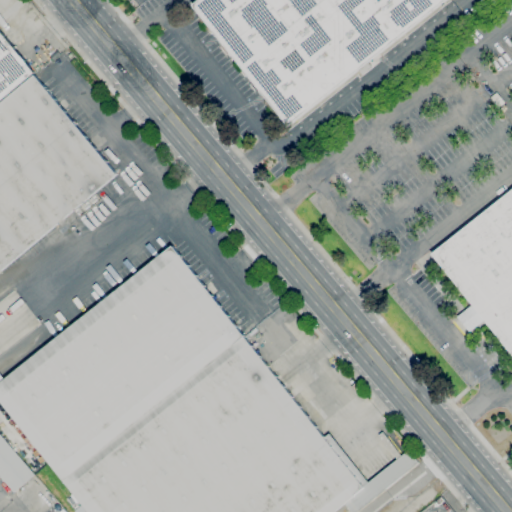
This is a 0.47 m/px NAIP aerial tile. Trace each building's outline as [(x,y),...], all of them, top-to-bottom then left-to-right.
[(445,0),(374,57),(375,60),(370,64),(373,67),(363,75),(358,70),(289,125),(260,89),(256,92),(249,82),(252,79),(230,52),(227,54),(220,46),(224,43),(193,5),(199,0),(445,0)] [(0,101),(0,30),(35,73),(0,101)] [(0,104),(35,75),(118,174),(0,272),(0,104)] [(511,353),(485,320),(470,332),(458,316),(473,304),(433,254),(511,190),(511,353)] [(0,383),(5,380),(173,246),(245,336),(244,336),(325,437),(330,433),(369,482),(409,450),(419,463),(357,511),(351,511),(345,504),(334,511),(75,511),(83,505),(0,400),(0,383)] [(357,394),(351,387),(356,382),(362,390),(357,394)] [(14,493),(0,476),(0,434),(35,475),(14,493)] [(43,506),(48,511),(65,511),(52,497),(43,506)]
